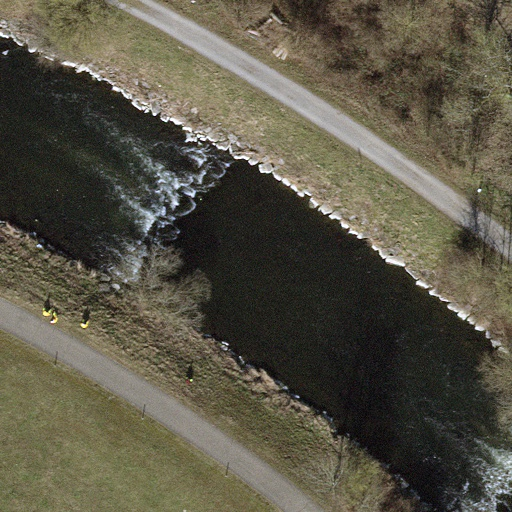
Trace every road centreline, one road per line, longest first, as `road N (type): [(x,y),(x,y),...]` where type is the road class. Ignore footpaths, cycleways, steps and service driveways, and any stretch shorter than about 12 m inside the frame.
road 1 (track): [(511,253),(255,61),(127,0)]
road 2 (track): [(0,320),(168,411),(303,511)]
